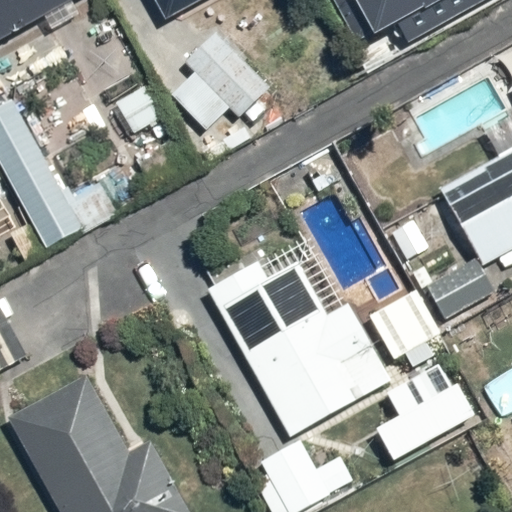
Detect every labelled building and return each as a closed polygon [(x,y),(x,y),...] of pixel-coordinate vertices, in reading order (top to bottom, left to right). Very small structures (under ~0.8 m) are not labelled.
[(0,0),(0,42),(73,0),(0,0)] [(243,0),(162,0),(164,3),(169,0),(207,0),(216,15),(243,0)] [(353,0),(375,38),(442,0),(353,0)] [(176,93),(212,126),(262,72),(220,33),(194,62),(200,67),(176,93)] [(151,82),(117,98),(134,133),(168,117),(151,82)] [(100,173),(72,190),(12,91),(0,97),(0,163),(34,220),(12,233),(30,262),(83,230),(85,234),(122,212),(100,173)] [(511,157),(451,191),(504,286),(511,281),(511,264),(509,258),(511,256),(511,157)] [(394,384),(385,368),(447,334),(421,287),(359,321),(316,242),(271,267),(264,256),(213,284),(295,431),(394,384)] [(495,295),(479,259),(427,282),(444,319),(495,295)] [(0,379),(29,367),(0,298),(0,379)] [(166,511),(95,373),(17,411),(68,511),(166,511)] [(318,468),(302,439),(248,468),(272,511),(296,511),(357,479),(343,454),(318,468)]
